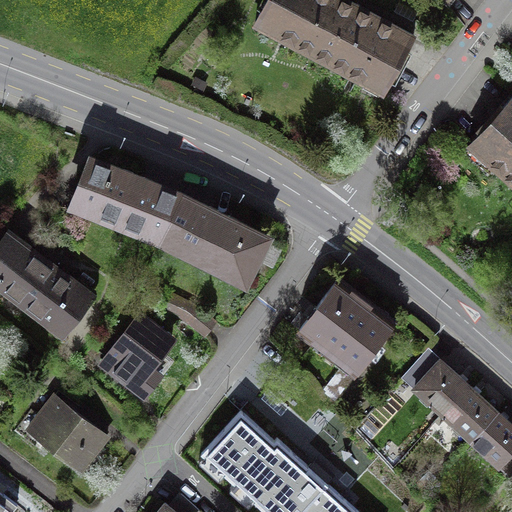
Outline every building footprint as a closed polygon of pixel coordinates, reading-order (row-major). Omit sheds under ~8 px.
[(267,0),(256,22),(313,53),(341,0),(267,0)] [(342,0),(341,0),(313,53),(384,90),(413,37),(377,18),(342,0)] [(511,97),(471,143),(511,180),(511,97)] [(140,229),(161,237),(181,193),(131,173),(130,175),(126,174),(121,172),(122,170),(91,158),(76,197),(104,209),(102,215),(140,230),(140,229)] [(181,193),(161,237),(181,247),(181,248),(224,270),(225,269),(243,279),(243,280),(244,280),(266,236),(237,221),(236,223),(232,221),(228,219),(229,217),(181,193)] [(0,282),(50,321),(52,319),(63,328),(61,330),(63,331),(92,293),(65,273),(64,275),(48,263),(11,234),(0,249),(0,282)] [(308,316),(299,329),(355,371),(394,319),(338,277),(316,306),(315,305),(311,310),(307,315),(308,316)] [(173,294),(168,305),(184,313),(181,316),(205,334),(210,328),(215,321),(191,303),(173,294)] [(121,338),(103,362),(144,394),(158,376),(149,368),(172,339),(140,315),(121,338)] [(443,413),(469,384),(462,378),(428,347),(402,376),(403,377),(409,371),(420,381),(414,387),(443,413)] [(475,391),(469,384),(443,413),(471,438),(497,410),(475,391)] [(55,395),(29,428),(81,469),(107,435),(70,406),(55,395)] [(511,423),(503,416),(497,410),(471,438),(499,464),(505,458),(511,464),(511,423)] [(241,411),(203,453),(267,511),(357,511),(358,511),(326,483),(329,480),(320,472),(311,464),(308,467),(277,438),(274,441),(241,411)] [(197,511),(199,509),(181,493),(171,506),(165,502),(156,511),(197,511)]
